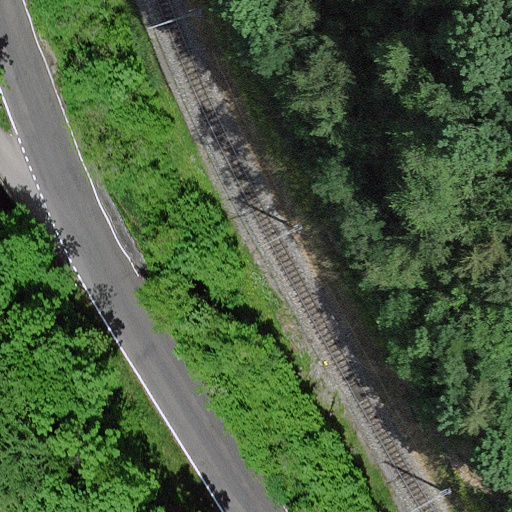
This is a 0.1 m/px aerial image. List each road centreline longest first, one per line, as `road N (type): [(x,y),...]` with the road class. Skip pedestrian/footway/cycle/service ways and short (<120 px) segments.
road 1 (tertiary): [(100,253),(255,511)]
road 2 (tertiary): [(0,3),(60,171),(100,253)]
road 3 (unclassified): [(0,146),(100,253)]
